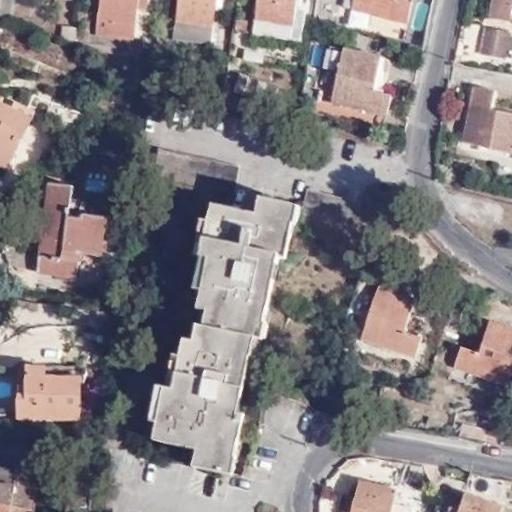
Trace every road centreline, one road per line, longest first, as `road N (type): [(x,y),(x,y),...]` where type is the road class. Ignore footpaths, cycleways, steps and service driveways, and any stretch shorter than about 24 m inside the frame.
road 1 (residential): [(443,0),(412,144),(414,179),(425,207),(457,245),(511,284)]
road 2 (residential): [(511,466),(356,438),(324,444),(299,476),(290,511)]
